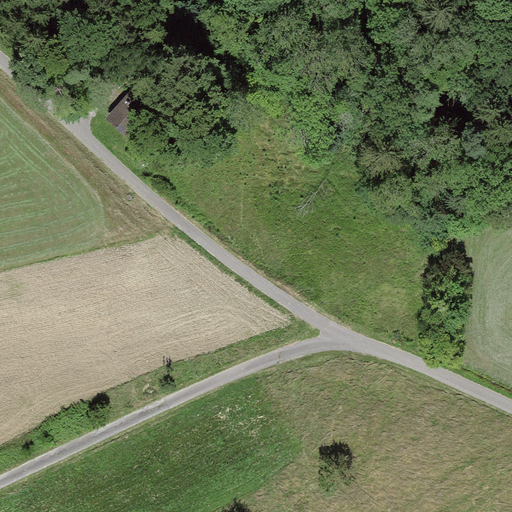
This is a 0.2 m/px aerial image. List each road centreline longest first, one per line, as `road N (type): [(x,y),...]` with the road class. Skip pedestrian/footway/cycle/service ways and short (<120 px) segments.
road 1 (track): [(356,342),(183,225),(0,57)]
road 2 (track): [(356,342),(271,360),(0,483)]
road 3 (track): [(511,102),(498,118),(488,162),(438,274),(424,367)]
road 4 (track): [(511,408),(356,342)]
